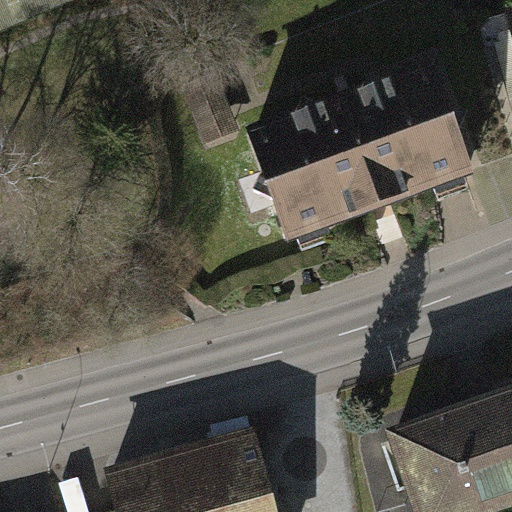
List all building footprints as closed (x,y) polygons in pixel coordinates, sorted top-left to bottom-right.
[(0,0),(0,31),(70,0),(0,0)] [(511,27),(495,34),(511,78),(511,27)] [(404,64),(234,143),(287,257),(457,178),(404,64)] [(511,511),(511,388),(388,434),(416,511),(511,511)] [(274,511),(252,426),(106,464),(118,511),(274,511)]
